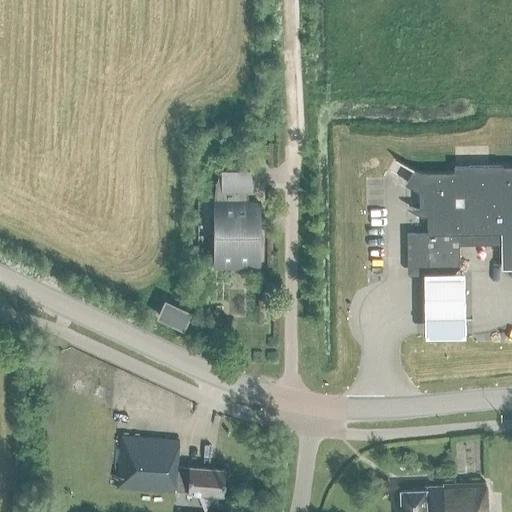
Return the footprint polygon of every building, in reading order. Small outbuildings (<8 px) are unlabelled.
[(412,171),(414,172),(408,183),(406,181),(405,182),(419,190),(420,191),(421,192),(421,208),(427,208),(427,216),(426,216),(426,234),(406,234),(407,268),(410,271),(434,271),(435,274),(450,274),(457,267),(457,235),(501,234),(501,268),(511,267),(511,166),(454,167),(454,172),(427,173),(424,173),(420,172),(417,171),(413,170),(410,169),(394,159),(394,160),(409,169),(412,171)] [(213,253),(216,264),(217,264),(247,264),(249,256),(250,249),(258,249),(259,226),(258,204),(246,203),(246,191),(252,192),(249,171),(219,171),(215,182),(213,193),(212,204),(220,204),(220,227),(220,240),(214,241),(212,241),(213,253)] [(158,317),(181,327),(187,314),(165,303),(158,317)] [(186,493),(222,496),(224,470),(188,468),(176,467),(178,441),(121,436),(117,488),(174,492),(186,493)] [(399,491),(400,511),(485,511),(484,483),(441,485),(441,486),(423,487),(423,491),(399,491)]
